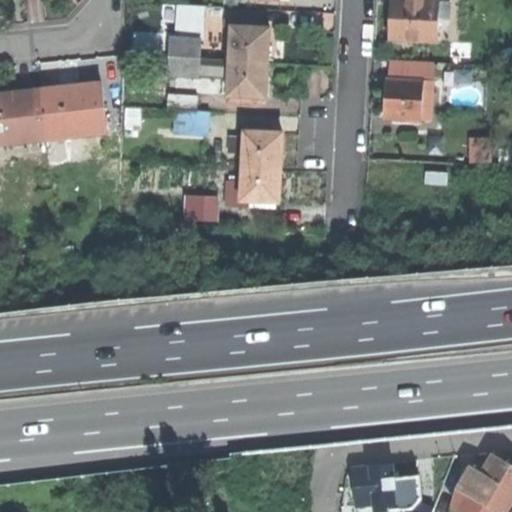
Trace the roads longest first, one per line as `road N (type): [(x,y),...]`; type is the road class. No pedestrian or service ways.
road 1 (trunk): [(0,434),(511,381)]
road 2 (trunk): [(511,315),(0,368)]
road 3 (residential): [(511,437),(348,453),(327,471),(321,511)]
road 4 (residential): [(355,0),(341,221)]
road 5 (residential): [(0,47),(75,39),(97,24),(107,0)]
